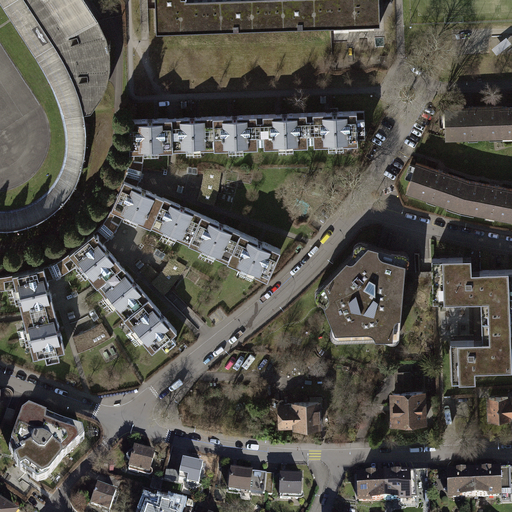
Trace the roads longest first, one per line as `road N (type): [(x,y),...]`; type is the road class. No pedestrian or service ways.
road 1 (residential): [(125,421),(272,297),(360,205)]
road 2 (residential): [(125,421),(235,451),(340,455)]
road 3 (residential): [(340,455),(511,449)]
road 4 (residential): [(360,205),(511,244)]
road 5 (residential): [(0,374),(125,421)]
